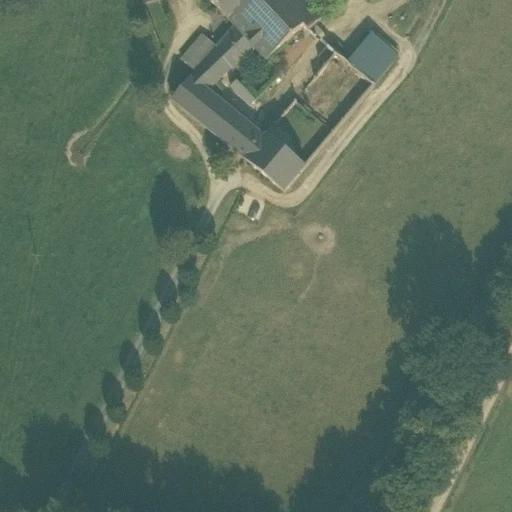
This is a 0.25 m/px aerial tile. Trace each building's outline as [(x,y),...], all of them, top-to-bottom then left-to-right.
[(207,0),(228,22),(251,0),(207,0)] [(266,63),(303,29),(276,0),(251,0),(228,22),(234,28),(254,49),(266,63)] [(303,0),(276,0),(303,29),(307,34),(322,20),(303,0)] [(196,74),(191,79),(204,90),(254,49),(234,28),(217,49),(196,74)] [(181,62),(196,74),(217,49),(202,36),(181,62)] [(376,40),(353,69),(374,86),(397,58),(376,40)] [(172,102),(246,162),(263,138),(204,90),(191,79),(172,102)] [(284,193),(305,168),(265,137),(263,138),(246,162),(284,193)]
